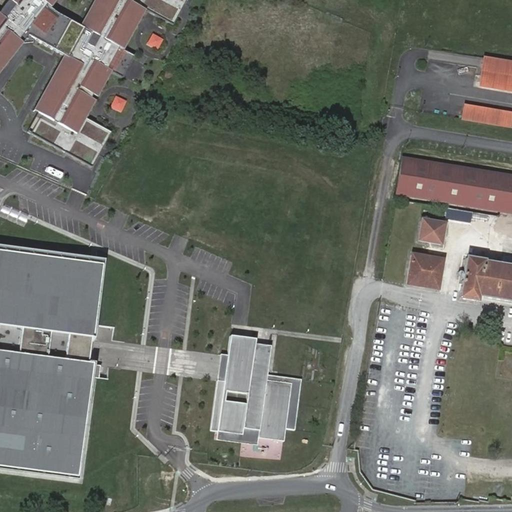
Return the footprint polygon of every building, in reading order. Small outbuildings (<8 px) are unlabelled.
[(54,0),(0,0),(0,65),(18,42),(22,44),(36,44),(69,62),(29,135),(90,169),(109,134),(79,119),(107,70),(120,79),(133,57),(117,50),(138,9),(170,27),(184,0),(100,0),(84,31),(46,10),(54,0)] [(154,32),(149,43),(160,49),(166,38),(154,32)] [(511,61),(484,57),(483,64),(478,87),(511,92),(511,61)] [(113,106),(124,111),(129,99),(118,94),(113,106)] [(511,113),(464,105),(461,121),(511,128),(511,113)] [(511,175),(402,157),(395,195),(511,215),(511,175)] [(422,219),(418,242),(443,246),(447,223),(422,219)] [(0,472),(78,483),(92,381),(107,383),(110,367),(111,354),(113,343),(115,331),(96,329),(105,265),(0,250),(0,472)] [(406,285),(440,292),(446,259),(411,253),(406,285)] [(466,258),(460,300),(478,303),(479,298),(511,302),(511,267),(486,263),(486,261),(466,258)] [(272,334),(232,329),(229,359),(220,358),(218,368),(217,380),(210,433),(218,434),(217,443),(241,446),(255,448),(256,441),(283,445),(284,433),(294,434),(300,383),(266,378),(272,334)]
